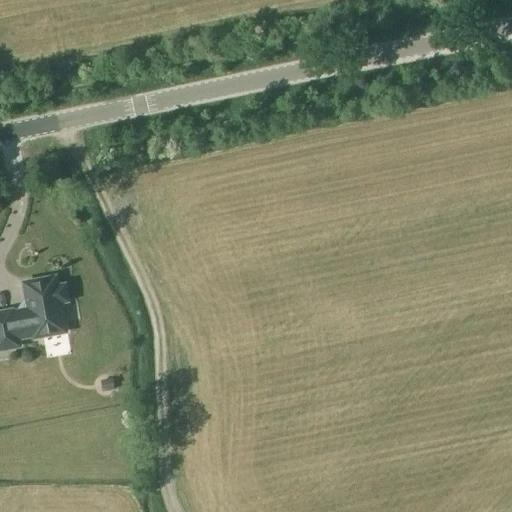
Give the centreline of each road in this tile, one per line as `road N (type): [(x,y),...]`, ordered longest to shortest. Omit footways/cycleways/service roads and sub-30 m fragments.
road 1 (tertiary): [(0,133),(511,25)]
road 2 (track): [(170,511),(155,316),(67,118)]
